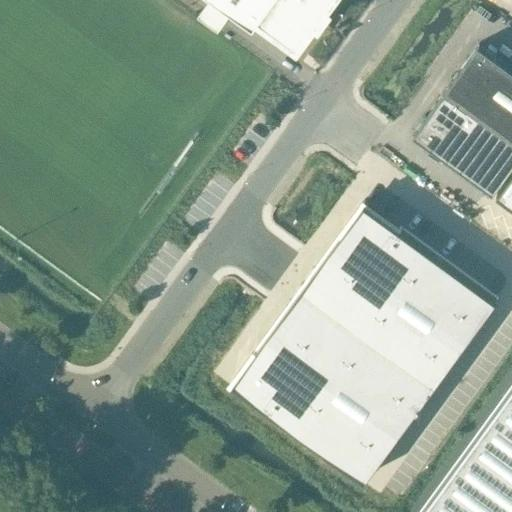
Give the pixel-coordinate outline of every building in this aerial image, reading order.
[(217,0),(249,23),(254,16),(292,44),(310,19),(313,22),(324,8),(321,5),(324,0),(217,0)] [(511,64),(480,41),(414,131),(494,189),(511,163),(511,64)] [(511,169),(495,192),(511,203),(511,169)] [(365,198),(233,378),(366,475),(497,295),(365,198)] [(511,511),(511,385),(419,511),(511,511)]
